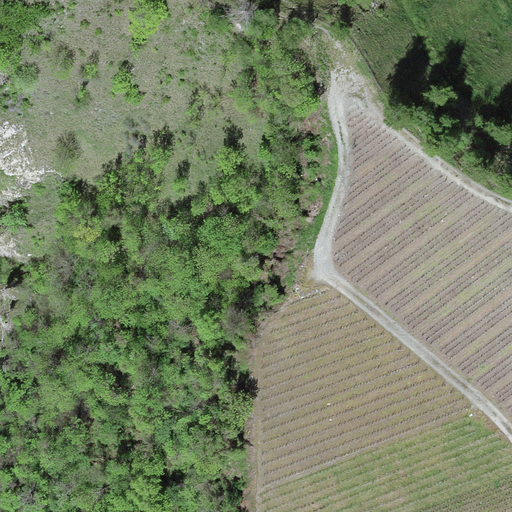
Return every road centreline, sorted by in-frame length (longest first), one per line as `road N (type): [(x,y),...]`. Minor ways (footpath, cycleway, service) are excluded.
road 1 (track): [(511,436),(487,403),(334,277),(323,257),(345,163),(340,81)]
road 2 (track): [(340,81),(350,76),(372,110),(456,179),(511,207)]
